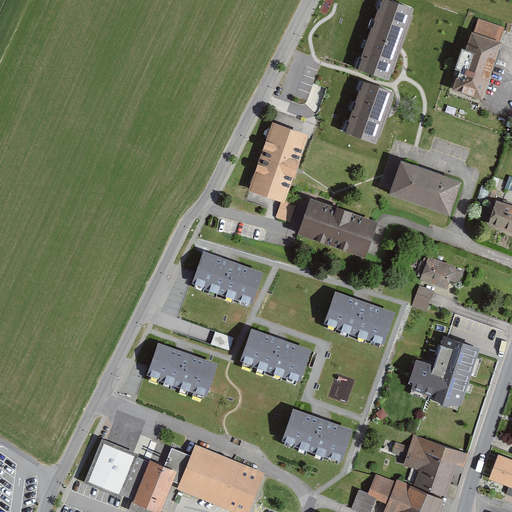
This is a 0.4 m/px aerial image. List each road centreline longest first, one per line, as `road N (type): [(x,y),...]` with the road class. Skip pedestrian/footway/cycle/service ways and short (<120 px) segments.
road 1 (residential): [(55,476),(308,0)]
road 2 (secondary): [(511,362),(463,511)]
